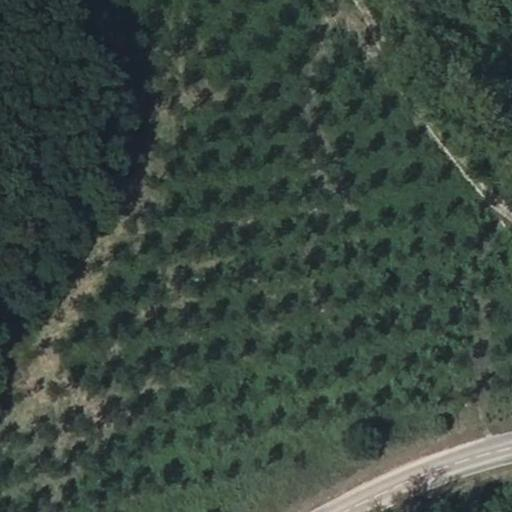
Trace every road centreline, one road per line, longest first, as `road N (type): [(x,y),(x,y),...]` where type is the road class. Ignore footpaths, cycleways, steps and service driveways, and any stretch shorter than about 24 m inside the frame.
road 1 (track): [(104,0),(240,101),(452,153)]
road 2 (track): [(511,210),(452,153),(357,0)]
road 3 (tertiary): [(511,446),(361,472),(305,511)]
